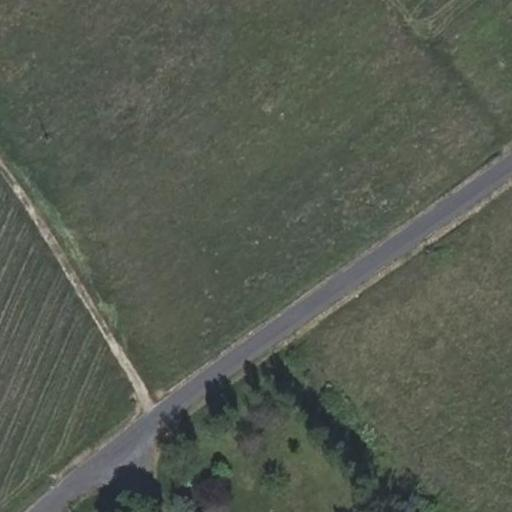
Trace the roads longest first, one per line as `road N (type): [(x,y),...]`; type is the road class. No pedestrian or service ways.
road 1 (unclassified): [(511,160),(151,418)]
road 2 (unclassified): [(151,418),(33,511)]
